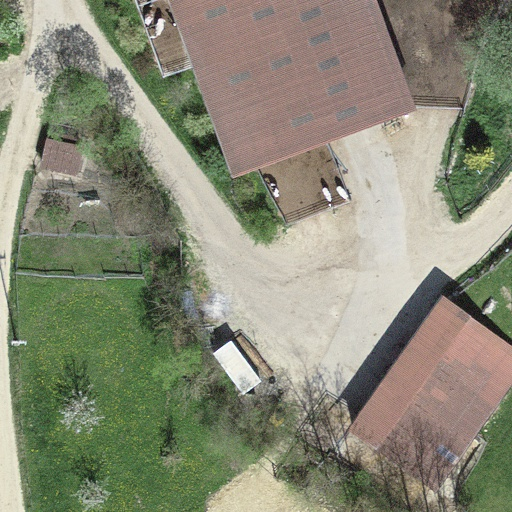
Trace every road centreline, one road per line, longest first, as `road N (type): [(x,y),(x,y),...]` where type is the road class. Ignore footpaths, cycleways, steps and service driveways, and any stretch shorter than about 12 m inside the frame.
road 1 (track): [(67,0),(226,252),(276,289),(340,309),(402,293),(511,211)]
road 2 (track): [(45,0),(0,220)]
